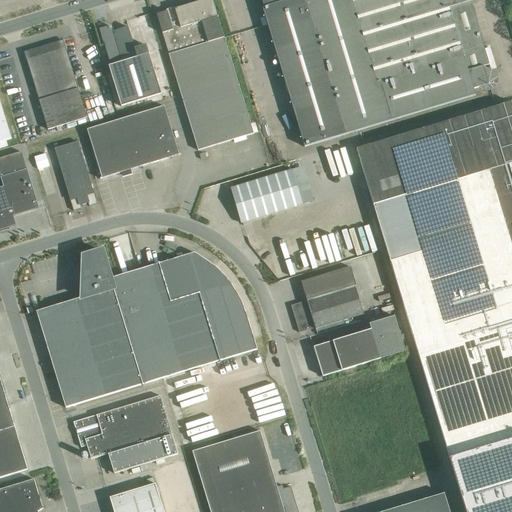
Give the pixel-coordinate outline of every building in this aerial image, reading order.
[(168,11),(157,14),(198,150),(254,133),(225,38),(224,38),(218,17),(218,16),(213,0),(203,0),(175,9),(176,11),(168,13),(168,11)] [(262,0),(264,7),(262,7),(265,17),(268,25),(303,147),(346,134),(476,94),(474,85),(489,80),(485,66),(490,64),(470,0),(471,0),(262,0)] [(110,26),(100,29),(108,58),(135,50),(128,27),(112,32),(110,26)] [(87,117),(64,41),(64,40),(25,52),(48,129),(87,117)] [(121,107),(162,95),(147,46),(135,50),(108,58),(111,66),(109,66),(121,107)] [(0,141),(7,140),(11,139),(0,100),(0,141)] [(511,511),(511,103),(511,102),(357,149),(374,205),(419,357),(466,511),(511,511)] [(154,162),(180,155),(165,106),(139,114),(154,162)] [(128,170),(154,162),(139,114),(113,122),(128,170)] [(102,178),(128,170),(113,122),(87,129),(102,178)] [(97,204),(94,194),(78,141),(55,148),(74,211),(82,208),(80,204),(82,204),(83,206),(87,204),(86,202),(88,202),(89,206),(97,204)] [(39,208),(22,152),(0,158),(0,173),(1,177),(4,187),(0,187),(0,227),(8,225),(9,227),(16,225),(13,216),(39,208)] [(241,223),(303,204),(293,169),(231,188),(241,223)] [(82,298),(37,311),(51,357),(66,408),(99,398),(167,377),(257,349),(255,344),(252,333),(249,323),(245,311),(241,301),(236,293),(231,284),(224,276),(217,267),(207,261),(195,253),(111,279),(103,250),(84,255),(82,298)] [(316,328),(364,314),(355,286),(356,285),(350,267),(301,282),(307,301),(291,305),(299,332),(315,327),(316,328)] [(381,359),(405,351),(395,316),(370,324),(372,329),(314,347),(323,376),(381,359)] [(0,478),(28,470),(0,377),(0,478)] [(161,396),(74,422),(82,447),(87,445),(91,459),(109,454),(115,473),(178,454),(161,396)] [(298,511),(291,486),(284,488),(283,485),(277,487),(260,431),(192,451),(210,511),(298,511)] [(0,511),(38,511),(43,508),(34,479),(0,489),(0,511)] [(110,498),(114,511),(164,511),(156,484),(110,498)] [(382,511),(450,511),(444,493),(382,511)]
